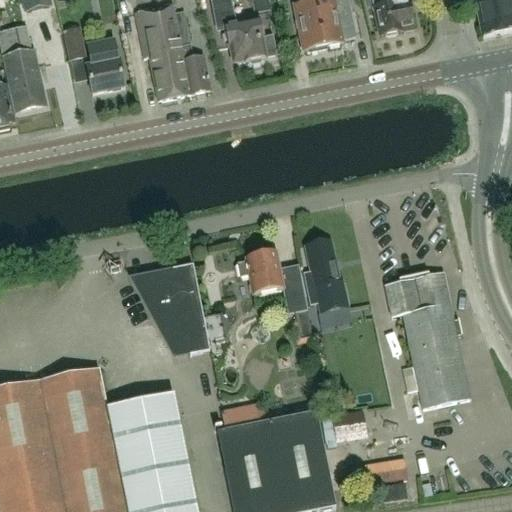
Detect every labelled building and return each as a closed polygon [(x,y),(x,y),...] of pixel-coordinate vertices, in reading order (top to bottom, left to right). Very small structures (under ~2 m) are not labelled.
[(50,10),(47,0),(22,0),(26,15),(50,10)] [(333,49),(322,0),(295,0),(296,3),(305,1),(306,6),(295,8),(305,55),(333,49)] [(322,0),(333,49),(342,47),(341,45),(356,41),(347,0),(322,0)] [(372,0),(375,10),(373,10),(376,24),(378,24),(381,40),(401,36),(401,33),(414,30),(408,4),(405,5),(404,0),(372,0)] [(511,0),(474,0),(483,40),(511,34),(511,0)] [(213,6),(218,33),(224,32),(228,50),(231,50),(234,65),(245,63),(246,66),(265,62),(264,60),(275,58),(271,40),(263,42),(260,24),(235,29),(229,2),(213,6)] [(175,17),(174,17),(172,9),(135,16),(144,62),(149,61),(158,104),(190,98),(181,54),(182,54),(174,17),(175,17)] [(181,54),(190,98),(210,94),(203,60),(193,62),(184,15),(174,17),(175,17),(174,17),(182,54),(181,54)] [(0,35),(0,46),(15,116),(46,109),(33,54),(31,54),(26,30),(0,35)] [(63,34),(69,64),(85,60),(79,30),(63,34)] [(87,52),(91,71),(86,72),(92,98),(124,91),(118,65),(117,65),(113,46),(87,52)] [(0,133),(8,132),(8,129),(12,128),(3,89),(0,89),(0,133)] [(314,290),(307,292),(311,310),(345,303),(341,284),(338,285),(333,261),(331,261),(327,245),(307,249),(311,266),(308,266),(314,290)] [(307,315),(297,269),(278,273),(275,256),(246,262),(246,265),(237,267),(239,281),(249,279),(253,298),(282,293),(286,318),(293,317),(295,326),(293,326),(296,347),(310,344),(307,315)] [(189,358),(209,354),(210,354),(193,268),(172,272),(173,276),(135,284),(175,356),(188,354),(189,358)] [(391,321),(403,319),(414,376),(403,378),(406,394),(417,392),(421,412),(468,402),(456,340),(460,339),(461,339),(458,323),(457,323),(457,324),(453,324),(443,277),(384,289),(391,321)] [(98,373),(36,385),(61,511),(195,511),(173,398),(106,412),(98,373)] [(0,511),(61,511),(36,385),(0,392),(0,511)] [(325,446),(335,445),(336,448),(367,442),(362,414),(331,419),(331,422),(321,423),(325,446)] [(283,511),(328,511),(335,511),(315,416),(266,426),(283,511)] [(217,436),(226,483),(232,511),(283,511),(266,426),(217,436)] [(371,478),(383,476),(384,483),(410,479),(406,457),(368,464),(371,478)] [(402,489),(380,492),(382,506),(404,503),(402,489)]
